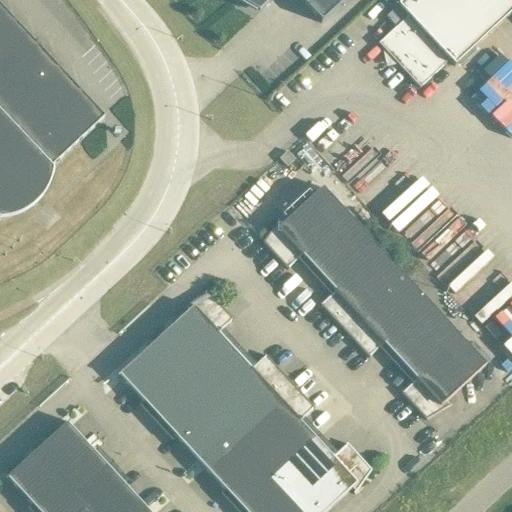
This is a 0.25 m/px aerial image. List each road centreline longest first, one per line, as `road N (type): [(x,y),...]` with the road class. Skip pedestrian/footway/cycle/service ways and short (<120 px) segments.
road 1 (unknown): [(103,376),(229,273),(400,450),(400,462),(347,511)]
road 2 (unclassified): [(0,366),(124,244),(152,208),(165,172),(168,87),(153,47),(111,0)]
road 3 (unknown): [(81,395),(190,511)]
